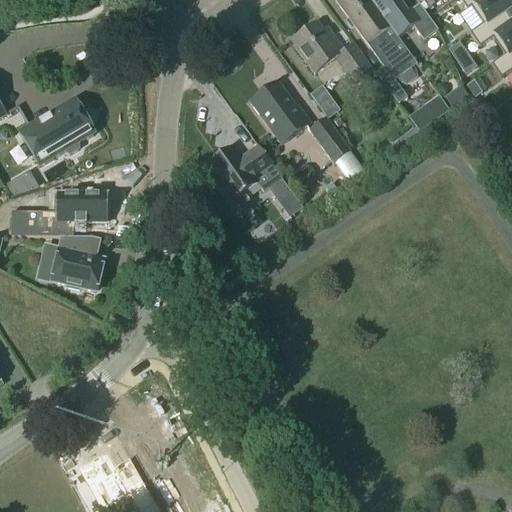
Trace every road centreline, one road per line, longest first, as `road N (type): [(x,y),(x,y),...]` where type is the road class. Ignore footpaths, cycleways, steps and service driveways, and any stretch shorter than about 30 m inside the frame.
road 1 (tertiary): [(150,339),(162,304),(172,139),(199,41)]
road 2 (residential): [(150,339),(245,511)]
road 3 (tertiary): [(0,449),(101,383),(150,339)]
